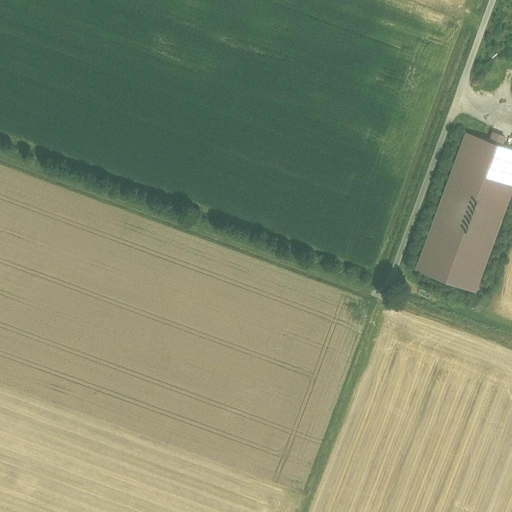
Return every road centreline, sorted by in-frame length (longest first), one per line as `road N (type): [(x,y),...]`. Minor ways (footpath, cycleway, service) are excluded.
road 1 (track): [(0,151),(390,292)]
road 2 (unclassified): [(495,0),(390,292)]
